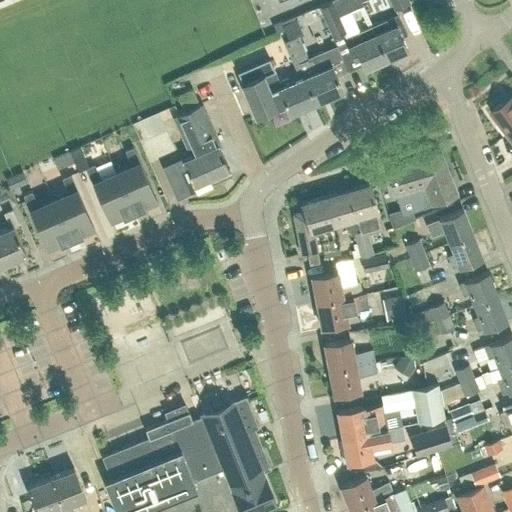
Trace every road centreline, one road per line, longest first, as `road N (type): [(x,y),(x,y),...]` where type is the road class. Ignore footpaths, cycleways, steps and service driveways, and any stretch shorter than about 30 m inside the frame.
road 1 (residential): [(307,511),(250,213)]
road 2 (residential): [(250,213),(252,194),(268,178),(440,69)]
road 3 (residential): [(37,284),(182,223),(250,213)]
road 4 (unclassified): [(511,243),(440,69)]
road 5 (residential): [(0,445),(117,398)]
